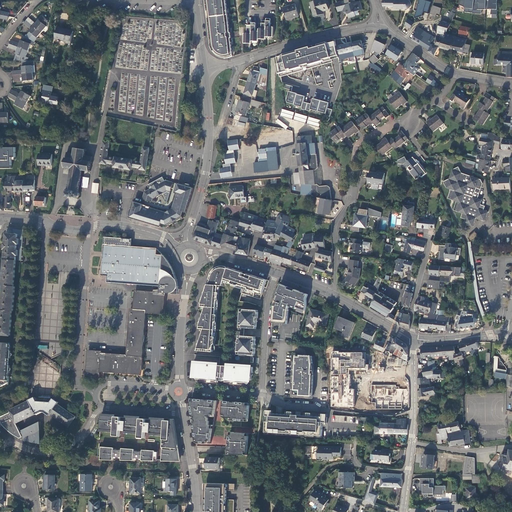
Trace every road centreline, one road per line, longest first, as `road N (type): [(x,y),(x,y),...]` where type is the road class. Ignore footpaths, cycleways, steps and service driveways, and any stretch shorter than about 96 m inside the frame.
road 1 (unclassified): [(378,26),(207,68)]
road 2 (residential): [(93,388),(77,386),(90,228)]
road 3 (residential): [(413,338),(402,511)]
road 4 (residential): [(188,230),(208,155),(207,68)]
road 5 (residential): [(274,271),(263,395)]
road 6 (residential): [(178,390),(188,269)]
road 7 (residential): [(334,294),(333,228),(346,206),(348,178)]
